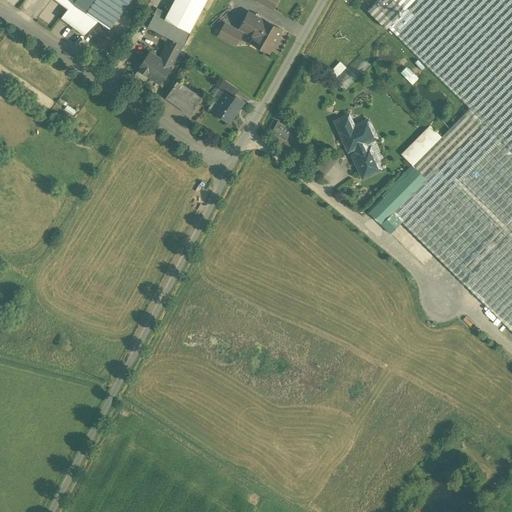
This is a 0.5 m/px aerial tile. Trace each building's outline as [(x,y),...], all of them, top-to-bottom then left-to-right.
[(99,19),(75,1),(75,0),(58,0),(69,8),(62,17),(87,35),(99,19)] [(75,0),(75,1),(99,19),(110,27),(130,0),(75,0)] [(174,0),(165,19),(189,32),(206,0),(174,0)] [(278,0),(256,0),(273,9),(278,0)] [(401,8),(392,0),(381,0),(379,3),(393,17),(401,8)] [(511,0),(414,0),(405,9),(388,26),(461,99),(511,47),(511,0)] [(396,0),(405,9),(414,0),(396,0)] [(256,16),(249,12),(240,27),(255,36),(263,20),(259,17),(260,16),(257,14),(256,16)] [(165,19),(154,13),(148,25),(172,38),(183,43),(184,44),(190,32),(165,19)] [(282,29),(264,19),(255,36),(251,42),(269,52),(282,29)] [(243,32),(225,23),(218,35),(236,45),(243,32)] [(183,43),(172,38),(161,59),(171,66),(183,43)] [(511,47),(461,99),(470,107),(484,121),(511,148),(511,47)] [(161,59),(151,51),(139,67),(160,82),(171,66),(161,59)] [(360,54),(335,80),(346,91),(372,66),(360,54)] [(339,60),(332,70),(339,75),(346,66),(339,60)] [(411,81),(417,75),(406,65),(401,71),(411,81)] [(202,98),(178,80),(166,97),(191,114),(202,98)] [(233,96),(225,91),(217,102),(214,100),(209,107),(222,116),(223,114),(231,119),(244,101),(235,94),(233,96)] [(470,107),(413,165),(427,178),(484,121),(470,107)] [(344,117),(349,128),(354,126),(349,115),(344,117)] [(367,148),(365,143),(377,137),(368,119),(354,126),(349,128),(344,117),(335,121),(341,132),(340,132),(349,150),(355,147),(358,153),(353,155),(363,177),(381,168),(370,147),(367,148)] [(292,128),(278,121),(272,132),(286,140),(292,128)] [(427,178),(393,212),(466,285),(511,238),(511,148),(484,121),(427,178)] [(329,154),(316,169),(322,175),(335,160),(329,154)] [(511,238),(466,285),(511,330),(511,238)]
